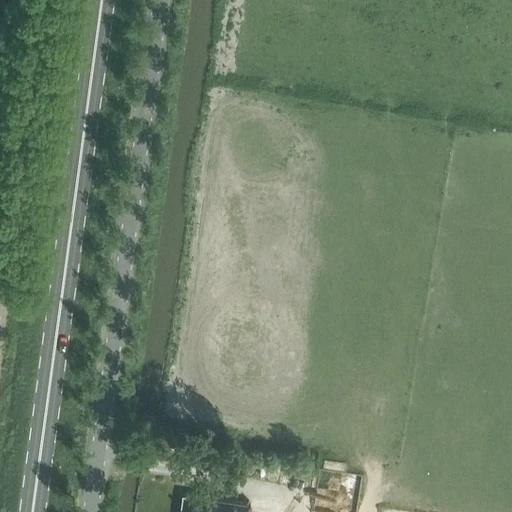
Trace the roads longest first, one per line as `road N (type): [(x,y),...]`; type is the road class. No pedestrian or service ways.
road 1 (unclassified): [(94,511),(163,0)]
road 2 (primary): [(35,511),(104,0)]
